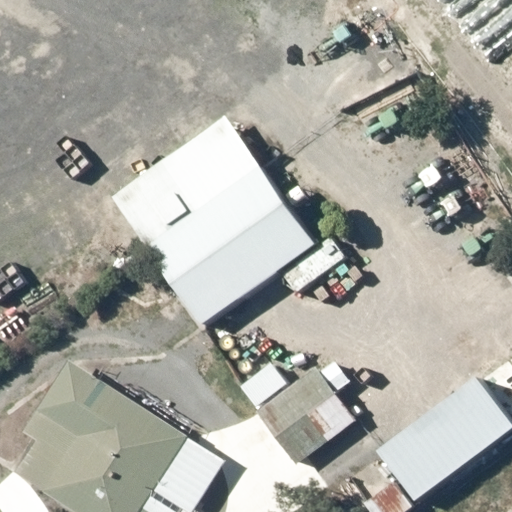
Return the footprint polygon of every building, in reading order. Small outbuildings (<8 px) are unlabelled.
[(322,243),(228,119),(119,202),(213,326),(322,243)] [(200,511),(232,467),(84,360),(35,429),(48,439),(25,472),(81,511),(200,511)] [(295,390),(275,365),(244,390),(304,465),(363,418),(323,368),(295,390)] [(511,438),(511,419),(487,382),(387,448),(421,500),(511,438)] [(416,511),(419,510),(399,479),(364,502),(370,511),(416,511)]
